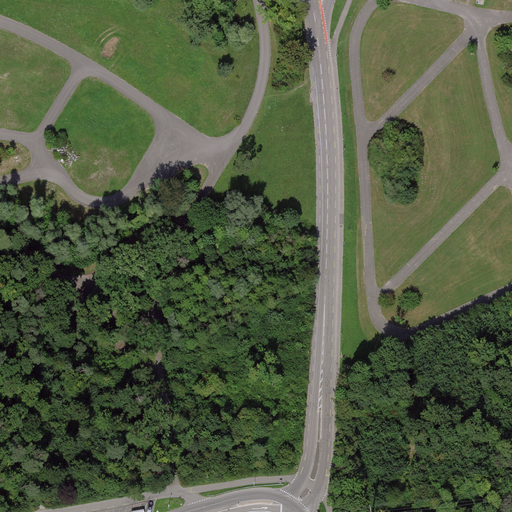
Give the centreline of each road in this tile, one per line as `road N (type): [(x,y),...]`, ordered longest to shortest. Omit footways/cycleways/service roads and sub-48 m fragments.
road 1 (unclassified): [(291,511),(311,484),(316,457),(328,303),(317,36)]
road 2 (track): [(377,0),(353,52),(376,314),(396,332),(414,333),(511,294)]
road 3 (track): [(362,147),(461,43),(477,15),(511,172)]
road 4 (track): [(0,20),(61,47),(190,132),(232,150)]
road 5 (track): [(0,134),(39,145),(72,188),(100,202),(145,180),(190,132)]
road 6 (track): [(375,302),(511,165)]
road 7 (track): [(232,150),(184,218),(153,321)]
road 8 (track): [(0,236),(47,273),(74,282),(98,307),(153,321)]
road 9 (track): [(153,321),(170,457),(183,492)]
road 10 (track): [(232,150),(266,67),(261,0)]
